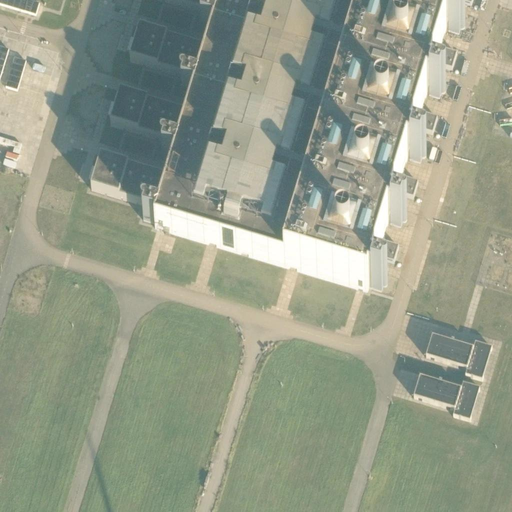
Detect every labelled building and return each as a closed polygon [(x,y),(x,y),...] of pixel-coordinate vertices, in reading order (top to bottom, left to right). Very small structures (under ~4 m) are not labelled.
[(0,0),(0,5),(43,18),(46,6),(24,0),(0,0)] [(147,0),(203,17),(202,19),(200,19),(199,20),(198,22),(199,24),(200,25),(199,31),(211,35),(206,53),(137,32),(133,45),(127,64),(183,81),(183,84),(181,84),(179,85),(178,87),(179,89),(181,90),(179,95),(192,99),(186,118),(117,96),(113,110),(107,129),(164,146),(163,148),(161,148),(159,150),(159,151),(159,153),(161,154),(159,160),(172,164),(167,182),(97,161),(93,175),(88,193),(144,211),(143,213),(141,213),(140,214),(139,216),(140,218),(141,219),(140,224),(153,228),(151,232),(364,298),(366,294),(378,297),(380,292),(382,292),(383,291),(384,289),(383,287),(382,286),(369,282),(385,229),(398,233),(400,228),(402,227),(403,226),(404,224),(403,223),(402,221),(389,217),(405,164),(418,168),(419,163),(421,163),(423,162),(423,160),(423,158),(421,157),(408,153),(424,100),(437,104),(439,98),(441,98),(442,97),(443,95),(442,93),(441,92),(428,88),(444,35),(457,39),(459,34),(460,34),(462,33),(462,31),(462,29),(460,28),(447,24),(454,2),(471,8),(472,0),(147,0)] [(21,87),(33,47),(20,43),(9,84),(21,87)] [(474,344),(472,351),(432,338),(426,358),(466,371),(465,377),(481,382),(491,350),(474,344)] [(462,385),(461,391),(419,379),(413,399),(455,411),(453,417),(469,422),(479,390),(462,385)]
